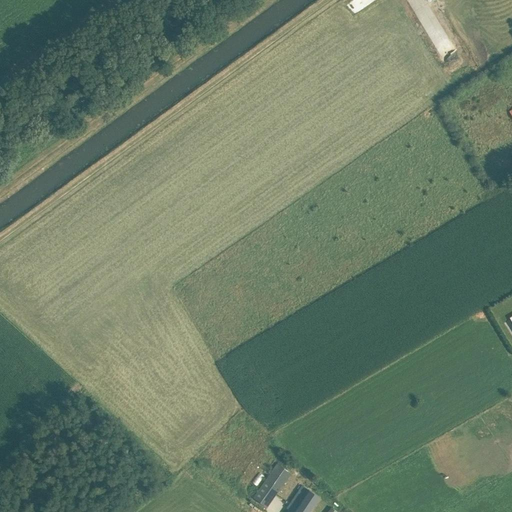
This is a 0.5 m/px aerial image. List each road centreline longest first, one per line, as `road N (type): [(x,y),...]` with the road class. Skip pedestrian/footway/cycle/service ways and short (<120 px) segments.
road 1 (track): [(0,239),(330,0)]
road 2 (track): [(0,192),(261,0)]
